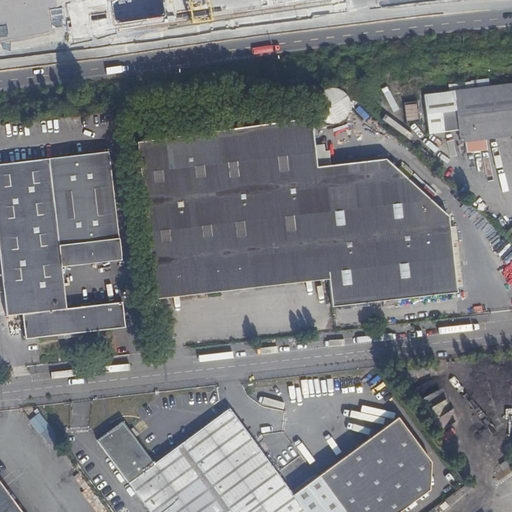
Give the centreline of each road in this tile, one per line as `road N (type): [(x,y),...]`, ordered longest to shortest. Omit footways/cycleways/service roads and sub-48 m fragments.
road 1 (unclassified): [(0,401),(511,334)]
road 2 (primary): [(0,70),(511,10)]
road 3 (unknown): [(414,511),(443,489),(444,478),(395,403),(271,426),(239,411),(230,370)]
road 4 (unknown): [(82,390),(81,439),(129,511)]
